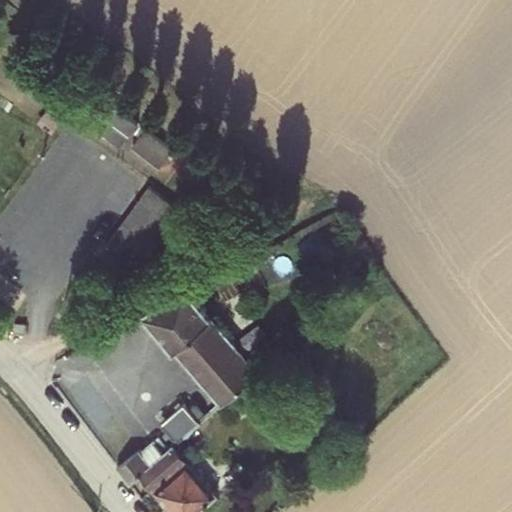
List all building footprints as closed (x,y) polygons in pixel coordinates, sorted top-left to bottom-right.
[(149,131),(136,149),(163,168),(176,150),(149,131)] [(237,262),(198,284),(203,291),(219,282),(230,300),(244,293),(240,286),(248,280),(237,262)] [(147,312),(224,406),(262,374),(191,287),(147,312)] [(2,323),(8,326),(11,322),(5,318),(2,323)] [(121,326),(72,353),(82,369),(129,341),(121,326)] [(197,417),(181,431),(186,438),(203,424),(197,417)] [(186,438),(181,431),(167,443),(172,450),(177,445),(186,438)] [(141,450),(120,466),(133,483),(145,473),(172,450),(167,443),(162,438),(143,452),(141,450)] [(172,450),(145,473),(178,511),(198,511),(221,494),(177,445),(172,450)]
